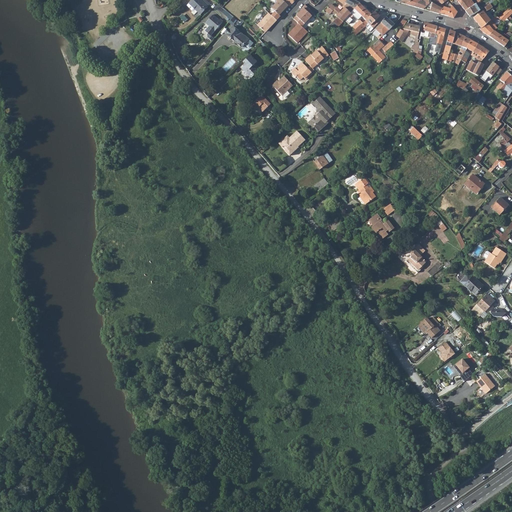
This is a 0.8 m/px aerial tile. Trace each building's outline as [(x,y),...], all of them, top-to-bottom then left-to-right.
[(208,7),(201,0),(192,0),(189,4),(201,15),(208,7)] [(272,17),(277,22),(279,20),(281,17),(280,16),(286,10),(287,11),(290,8),(281,0),(274,0),(277,3),(272,9),(276,12),(272,17)] [(356,2),(352,0),(337,0),(344,5),(342,7),(344,8),(350,12),(359,3),(356,2)] [(414,5),(413,6),(424,9),(431,4),(432,3),(430,0),(425,0),(423,1),(421,1),(418,2),(414,5)] [(457,0),(466,11),(475,5),(473,3),(470,0),(468,0),(467,1),(465,0),(457,0)] [(350,12),(346,16),(349,18),(356,11),(365,20),(371,15),(359,3),(350,12)] [(305,9),(295,19),(300,23),(303,26),(312,15),(314,12),(306,4),(303,8),(305,9)] [(336,10),(330,4),(325,10),(329,14),(331,12),(332,12),(333,13),(336,10)] [(331,4),(330,4),(336,10),(333,13),(336,13),(337,15),(336,16),(337,17),(341,21),(346,16),(350,12),(344,8),(340,12),(339,10),(336,7),(335,7),(331,4)] [(431,4),(424,9),(439,14),(443,8),(439,6),(431,4)] [(443,8),(439,14),(448,16),(452,6),(450,4),(449,5),(448,8),(444,7),(443,8)] [(475,5),(466,11),(469,15),(471,17),(480,10),(476,4),(475,5)] [(452,6),(448,16),(454,18),(457,12),(452,6)] [(511,8),(501,17),(505,22),(507,20),(509,18),(511,15),(511,8)] [(224,10),(221,13),(230,20),(232,18),(224,10)] [(478,14),(474,18),(484,28),(493,20),(483,11),(479,15),(478,14)] [(354,30),(352,32),(354,34),(367,23),(372,28),(381,18),(374,12),(371,15),(365,20),(362,23),(354,30)] [(272,17),(269,14),(258,26),(265,32),(270,27),(272,28),(277,22),(272,17)] [(493,20),(484,28),(482,30),(483,32),(484,33),(490,37),(497,30),(502,25),(499,21),(496,24),(498,26),(495,29),(492,25),(496,21),(495,19),(499,16),(498,14),(493,20)] [(222,22),(213,15),(206,23),(209,26),(204,31),(208,34),(207,34),(208,38),(212,41),(214,39),(210,36),(222,22)] [(337,17),(328,26),(328,27),(332,31),(341,21),(337,17)] [(390,30),(394,25),(386,17),(380,22),(378,25),(374,28),(381,34),(388,28),(390,30)] [(399,38),(399,39),(402,41),(408,32),(408,29),(419,33),(420,26),(419,26),(420,22),(411,19),(404,31),(399,38)] [(352,27),(354,30),(362,23),(359,21),(352,27)] [(303,26),(300,23),(295,29),(296,30),(291,36),(298,43),(309,32),(303,26)] [(436,26),(425,23),(424,31),(432,33),(431,38),(433,38),(434,34),(436,26)] [(250,47),(253,43),(249,39),(245,35),(244,36),(233,26),(231,28),(229,27),(225,33),(242,47),(243,47),(245,44),(250,47)] [(436,26),(434,34),(437,35),(436,39),(435,39),(434,44),(436,44),(435,51),(437,52),(440,52),(446,29),(436,26)] [(490,37),(505,47),(511,38),(511,32),(510,32),(509,33),(508,34),(506,33),(505,36),(497,30),(490,37)] [(444,53),(443,58),(447,60),(450,51),(453,43),(456,33),(450,31),(444,53)] [(456,33),(453,43),(462,46),(465,37),(456,33)] [(465,37),(462,46),(468,48),(471,41),(465,37)] [(376,42),(367,50),(379,63),(384,58),(378,51),(384,46),(378,40),(376,42)] [(471,41),(468,48),(473,51),(477,44),(471,41)] [(381,50),(384,53),(391,47),(389,44),(381,50)] [(473,51),(471,55),(477,58),(479,55),(484,48),(477,44),(473,51)] [(310,55),(305,60),(313,68),(323,59),(324,59),(328,55),(322,46),(312,56),(310,55)] [(482,56),(479,61),(481,63),(489,51),(484,48),(479,55),(482,56)] [(456,63),(459,65),(463,58),(466,51),(461,49),(456,62),(456,63)] [(339,57),(335,51),(330,53),(334,60),(339,57)] [(458,54),(450,51),(447,60),(452,62),(453,59),(456,61),(458,54)] [(250,55),(243,62),(246,65),(243,67),(245,69),(243,70),(251,78),(258,71),(253,66),(254,65),(247,59),(251,56),(250,55)] [(251,56),(247,59),(254,65),(257,62),(251,56)] [(471,61),(466,70),(478,76),(484,64),(481,63),(479,61),(477,64),(474,62),(471,61)] [(495,72),(499,75),(503,69),(492,61),(481,78),(488,82),(495,72)] [(292,71),(292,75),(295,78),(296,77),(300,81),(303,78),(306,81),(312,74),(311,73),(312,71),(309,68),(308,69),(302,63),(298,67),(299,69),(297,71),(295,69),(292,71)] [(511,75),(507,71),(500,79),(510,88),(511,86),(511,75)] [(451,72),(445,87),(449,89),(451,85),(453,79),(451,78),(453,74),(451,72)] [(277,81),(273,86),(282,96),(293,86),(284,77),(280,81),(281,82),(279,83),(277,81)] [(474,77),(469,82),(473,85),(472,87),(478,91),(479,89),(481,91),(485,86),(474,77)] [(467,85),(460,79),(457,84),(458,86),(462,90),(467,85)] [(462,90),(459,94),(462,96),(463,95),(464,95),(469,90),(467,88),(470,85),(468,84),(467,85),(462,90)] [(262,94),(251,105),(255,110),(259,107),(263,111),(271,104),(262,94)] [(480,95),(477,101),(483,105),(487,98),(480,95)] [(334,115),(320,98),(313,104),(317,108),(317,112),(319,115),(318,116),(317,116),(316,116),(310,121),(314,126),(313,127),(317,132),(329,122),(328,120),(334,115)] [(497,112),(495,117),(500,120),(507,107),(502,104),(497,112)] [(310,121),(308,123),(316,133),(317,132),(313,127),(314,126),(310,121)] [(414,127),(410,131),(419,140),(423,135),(414,127)] [(511,139),(501,130),(499,132),(504,139),(509,145),(511,142),(511,139)] [(287,136),(281,142),(284,145),(282,147),(285,151),(290,156),(298,147),(297,146),(298,145),(299,145),(305,140),(305,139),(296,131),(289,138),(287,136)] [(509,145),(504,139),(499,143),(508,155),(510,153),(511,155),(511,144),(510,146),(509,145)] [(332,160),(325,149),(312,158),(320,169),(332,160)] [(484,149),(474,159),(479,162),(482,159),(481,158),(487,152),(484,149)] [(499,159),(496,162),(500,165),(501,166),(503,168),(504,167),(506,166),(506,163),(505,162),(503,162),(502,162),(499,159)] [(452,167),(451,167),(459,175),(466,168),(461,164),(456,170),(452,167)] [(473,175),(465,184),(476,193),(484,184),(473,175)] [(314,185),(318,191),(328,183),(324,177),(314,185)] [(361,194),(359,195),(355,199),(358,203),(360,202),(363,207),(365,205),(375,197),(372,193),(373,192),(370,187),(368,188),(366,186),(367,184),(364,179),(361,182),(360,181),(354,185),(361,194)] [(500,197),(491,207),(499,214),(500,215),(508,205),(500,197)] [(395,210),(390,204),(384,209),(386,211),(385,212),(388,215),(395,210)] [(434,212),(430,216),(438,223),(441,220),(438,217),(439,216),(434,212)] [(378,235),(382,240),(388,235),(386,232),(388,230),(390,232),(394,229),(388,220),(383,223),(381,220),(382,220),(377,214),(368,220),(373,226),(371,227),(376,233),(377,232),(379,234),(378,235)] [(508,228),(500,238),(504,241),(509,235),(508,234),(511,230),(508,228)] [(472,255),(476,258),(484,247),(480,243),(472,255)] [(422,256),(427,252),(421,245),(413,252),(411,249),(403,255),(418,273),(423,268),(422,267),(426,264),(423,260),(424,259),(422,256)] [(485,261),(488,263),(499,248),(496,247),(492,253),(488,251),(486,251),(484,254),(485,257),(487,258),(485,261)] [(499,248),(488,263),(494,268),(499,261),(500,262),(506,253),(499,248)] [(435,267),(428,273),(432,278),(432,277),(439,271),(435,267)] [(439,271),(432,277),(438,284),(445,278),(439,271)] [(484,285),(473,276),(471,278),(467,275),(460,282),(468,289),(468,290),(471,292),(472,292),(475,295),(484,285)] [(486,293),(477,304),(485,311),(492,303),(488,300),(491,297),(486,293)] [(494,308),(490,312),(494,316),(502,317),(506,313),(502,309),(494,308)] [(427,318),(418,326),(424,333),(425,332),(427,332),(432,338),(440,331),(435,325),(438,323),(433,317),(429,321),(427,318)] [(455,353),(446,342),(438,348),(442,353),(440,355),(445,362),(455,353)] [(455,365),(462,374),(471,367),(463,358),(455,365)] [(482,388),(477,391),(483,398),(496,387),(486,375),(478,382),(482,388)]
